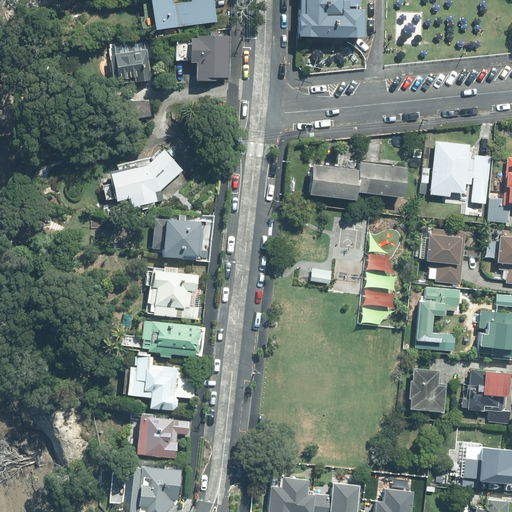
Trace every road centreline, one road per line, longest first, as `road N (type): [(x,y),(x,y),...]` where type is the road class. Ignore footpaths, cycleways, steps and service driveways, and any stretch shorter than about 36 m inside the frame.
road 1 (tertiary): [(221,471),(260,116)]
road 2 (residential): [(511,93),(260,116)]
